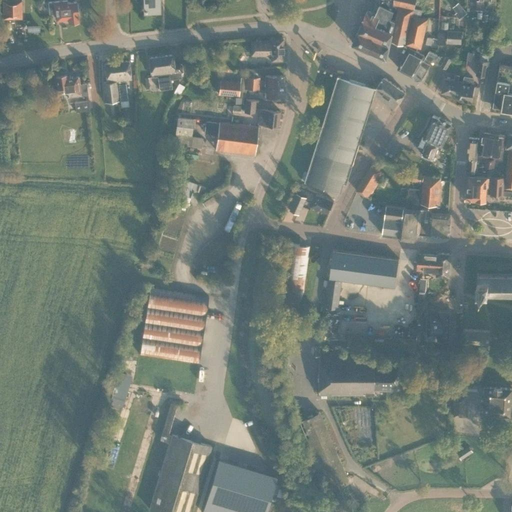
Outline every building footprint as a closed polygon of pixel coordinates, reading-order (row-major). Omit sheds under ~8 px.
[(22,18),(22,0),(2,0),(3,18),(22,18)] [(77,8),(78,6),(78,3),(76,2),(75,0),(72,0),(67,1),(66,0),(55,0),(48,1),(49,12),(55,11),(56,19),(68,18),(68,21),(78,19),(77,8)] [(144,7),(144,9),(146,9),(146,12),(153,12),(153,8),(160,8),(160,0),(141,0),(141,7),(144,7)] [(388,57),(392,40),(396,20),(390,17),(394,10),(392,9),(393,0),(380,0),(381,4),(377,13),(368,9),(354,42),(388,57)] [(399,5),(396,20),(392,40),(421,47),(428,17),(422,16),(423,9),(415,7),(416,0),(394,0),(394,3),(399,5)] [(465,10),(458,2),(453,6),(459,14),(465,10)] [(461,43),(462,31),(448,30),(447,42),(461,43)] [(446,44),(446,32),(439,32),(438,43),(446,44)] [(271,59),(284,59),(283,37),(271,37),(271,40),(252,41),(252,54),(271,54),(271,59)] [(414,75),(415,73),(423,58),(426,54),(410,47),(399,67),(414,75)] [(425,58),(423,58),(415,73),(416,77),(419,78),(423,78),(432,60),(437,63),(441,56),(431,51),(430,52),(429,52),(425,58)] [(160,88),(168,87),(172,87),(171,78),(181,77),(181,72),(183,71),(182,63),(174,64),(173,53),(150,56),(152,76),(158,75),(160,88)] [(486,76),(489,55),(480,54),(480,59),(478,59),(476,75),(486,76)] [(452,59),(446,56),(441,65),(447,68),(452,59)] [(128,60),(116,61),(119,80),(120,80),(120,83),(119,84),(120,96),(127,95),(125,80),(131,79),(128,60)] [(115,81),(119,80),(116,61),(105,63),(107,82),(102,82),(105,101),(118,100),(115,81)] [(493,106),(511,109),(511,65),(500,63),(493,106)] [(68,95),(87,93),(86,82),(80,83),(78,75),(66,77),(65,73),(56,75),(57,84),(51,85),(53,94),(59,93),(59,95),(68,94),(68,95)] [(444,77),(442,92),(460,95),(461,95),(463,83),(464,81),(461,80),(459,80),(460,74),(455,73),(454,79),(444,77)] [(341,191),(344,182),(347,182),(371,104),(374,96),(375,94),(394,107),(406,90),(384,75),(376,86),(338,74),(323,123),(319,122),(316,130),(320,131),(305,180),(341,191)] [(264,75),(264,87),(271,87),(271,88),(284,88),(284,75),(264,75)] [(147,77),(149,88),(156,87),(154,76),(147,77)] [(260,88),(260,76),(246,76),(246,87),(260,88)] [(460,95),(460,98),(472,101),(474,93),(478,94),(479,86),(475,85),(475,82),(474,82),(474,78),(465,76),(464,81),(463,83),(461,95),(460,95)] [(219,93),(239,95),(240,80),(220,79),(219,93)] [(183,87),(178,83),(173,92),(178,95),(183,87)] [(284,98),(284,88),(271,88),(271,87),(264,87),(264,98),(284,98)] [(255,112),(256,99),(246,98),(244,111),(255,112)] [(88,99),(74,101),(76,111),(90,109),(88,99)] [(241,105),(233,104),(232,111),(240,112),(241,105)] [(280,110),(260,107),(258,123),(278,125),(280,110)] [(433,114),(424,136),(422,135),(418,145),(426,148),(423,154),(433,159),(439,143),(442,144),(451,122),(433,114)] [(174,143),(202,146),(203,136),(192,135),(194,117),(178,115),(174,143)] [(219,121),(218,122),(206,120),(204,133),(217,134),(215,149),(255,154),(258,126),(219,121)] [(484,164),(490,165),(494,133),(483,131),(480,154),(486,155),(484,164)] [(506,134),(494,133),(490,165),(494,166),(496,156),(502,157),(506,134)] [(475,172),(479,138),(470,137),(467,158),(471,159),(469,171),(475,172)] [(369,196),(384,172),(372,165),(357,189),(369,196)] [(441,176),(422,174),(422,171),(409,169),(407,178),(423,182),(422,201),(431,202),(431,204),(438,205),(438,207),(452,209),(454,180),(441,179),(441,176)] [(505,194),(505,188),(505,176),(469,174),(468,188),(466,188),(466,198),(478,199),(478,200),(485,200),(485,199),(487,199),(488,193),(505,194)] [(191,188),(193,181),(181,177),(179,183),(191,188)] [(431,233),(432,211),(432,208),(422,207),(422,208),(419,208),(421,188),(409,187),(407,206),(387,204),(383,234),(415,238),(421,232),(429,233),(431,233)] [(329,212),(334,200),(316,192),(311,205),(329,212)] [(307,197),(297,193),(290,210),(300,214),(307,197)] [(451,213),(432,211),(431,233),(450,235),(451,213)] [(369,221),(367,231),(380,233),(382,223),(369,221)] [(311,245),(288,241),(278,310),(300,313),(311,245)] [(343,278),(379,283),(396,285),(400,258),(334,248),(330,276),(328,276),(326,285),(329,285),(326,306),(339,307),(343,278)] [(419,252),(418,261),(450,264),(451,252),(439,251),(438,254),(419,252)] [(449,275),(450,264),(418,261),(418,268),(437,269),(437,274),(449,275)] [(478,294),(511,294),(511,273),(477,273),(478,294)] [(199,362),(210,296),(151,287),(141,352),(199,362)] [(449,340),(450,311),(432,310),(431,333),(438,334),(438,339),(449,340)] [(278,331),(292,333),(293,322),(279,320),(278,331)] [(489,343),(490,329),(464,328),(464,331),(459,331),(458,341),(477,342),(476,344),(480,344),(480,342),(489,343)] [(204,353),(212,354),(214,342),(206,341),(204,353)] [(118,352),(118,376),(131,376),(131,352),(118,352)] [(373,355),(319,355),(318,394),(374,394),(374,387),(398,387),(398,362),(373,362),(373,355)] [(481,412),(511,414),(511,397),(511,388),(485,387),(485,399),(482,399),(481,412)] [(454,392),(454,415),(468,415),(468,392),(454,392)] [(328,489),(349,480),(320,410),(299,419),(328,489)] [(191,511),(212,444),(172,432),(150,508),(164,511),(191,511)] [(458,453),(461,458),(473,451),(469,445),(458,453)] [(265,511),(276,475),(247,466),(246,466),(238,464),(238,463),(228,460),(227,461),(220,458),(219,458),(219,457),(218,457),(202,511),(203,511),(204,511),(206,511),(265,511)] [(357,502),(350,492),(346,494),(353,504),(357,502)]
